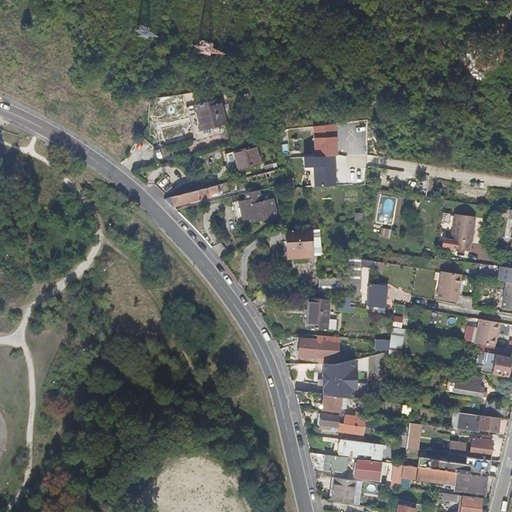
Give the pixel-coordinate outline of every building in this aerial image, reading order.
[(196,51),(210,54),(212,42),(198,40),(196,51)] [(217,99),(189,106),(196,135),(225,127),(217,99)] [(336,138),(313,139),(314,156),(332,155),(336,155),(336,138)] [(252,146),(227,153),(231,170),(257,164),(252,146)] [(334,186),(332,155),(314,156),(302,156),(303,168),(312,167),(313,186),(334,186)] [(280,174),(278,168),(248,176),(250,182),(265,178),(280,174)] [(283,184),(280,174),(265,178),(268,188),(283,184)] [(250,182),(248,176),(225,182),(228,192),(251,186),(250,182)] [(214,186),(169,198),(164,199),(173,208),(200,201),(199,199),(207,197),(207,193),(215,192),(214,186)] [(262,201),(260,189),(245,193),(247,199),(232,202),(238,222),(251,219),(251,218),(265,214),(266,220),(279,217),(274,198),(262,201)] [(129,207),(133,203),(132,203),(120,193),(118,199),(117,204),(123,209),(129,207)] [(450,223),(451,215),(442,213),(441,221),(450,223)] [(474,216),(454,213),(451,240),(471,242),(474,216)] [(309,229),(285,230),(286,257),(311,255),(309,229)] [(319,229),(309,229),(311,255),(321,255),(319,229)] [(390,230),(381,229),(380,237),(388,239),(390,230)] [(360,260),(361,258),(352,257),(350,279),(348,294),(356,295),(357,288),(360,260)] [(372,262),(360,260),(357,288),(362,289),(365,267),(371,268),(372,262)] [(511,267),(497,265),(495,280),(505,282),(511,282),(511,267)] [(461,275),(441,272),(437,299),(457,302),(461,275)] [(348,294),(350,279),(318,276),(317,292),(339,294),(348,294)] [(511,311),(511,282),(505,282),(502,309),(511,311)] [(386,285),(368,283),(365,304),(372,305),(371,310),(375,310),(382,311),(383,304),(386,285)] [(264,290),(250,299),(255,306),(269,297),(264,290)] [(347,311),(348,294),(339,294),(338,310),(347,311)] [(328,299),(309,297),(308,327),(327,328),(328,299)] [(394,315),(393,325),(401,326),(402,316),(394,315)] [(494,346),(498,322),(478,318),(473,343),(481,344),(488,345),(494,346)] [(375,339),(374,349),(402,351),(403,328),(390,327),(390,340),(375,339)] [(318,343),(318,339),(300,339),(300,357),(317,358),(317,357),(334,357),(339,356),(339,342),(322,341),(322,343),(318,343)] [(488,345),(481,344),(475,371),(483,373),(488,345)] [(506,376),(511,350),(494,346),(488,345),(483,373),(491,374),(492,373),(506,376)] [(355,399),(356,359),(334,364),(323,363),(322,395),(324,395),(341,398),(355,399)] [(483,394),(483,389),(483,385),(475,384),(476,377),(466,375),(444,372),(443,380),(456,382),(455,391),(483,394)] [(339,411),(341,398),(324,395),(322,409),(339,411)] [(451,402),(439,401),(438,409),(450,410),(451,402)] [(501,404),(487,402),(486,415),(499,417),(501,404)] [(412,407),(404,406),(403,412),(411,414),(412,407)] [(497,432),(499,418),(459,413),(457,429),(479,432),(479,430),(497,432)] [(338,416),(322,414),(320,425),(318,424),(317,428),(331,429),(331,427),(337,427),(337,432),(364,436),(367,417),(348,415),(347,423),(338,422),(338,416)] [(417,424),(409,423),(408,433),(405,449),(416,450),(420,424),(417,424)] [(467,457),(469,458),(470,458),(470,457),(490,459),(492,438),(481,437),(480,440),(471,438),(470,446),(449,443),(448,454),(459,456),(467,457)] [(383,446),(342,440),(339,443),(339,451),(340,454),(351,456),(352,453),(371,457),(371,459),(381,461),(383,446)] [(466,461),(467,457),(459,456),(419,451),(418,454),(466,461)] [(310,453),(313,468),(333,471),(346,473),(348,458),(310,453)] [(487,477),(490,460),(469,458),(467,457),(466,461),(466,463),(465,474),(468,474),(487,477)] [(418,467),(465,474),(466,463),(420,458),(418,467)] [(355,468),(354,476),(354,477),(378,481),(380,463),(372,462),(370,462),(362,461),(360,469),(355,468)] [(400,487),(402,465),(395,464),(392,486),(394,486),(400,487)] [(449,481),(449,473),(441,472),(441,479),(449,481)] [(465,476),(449,473),(449,481),(464,483),(464,477),(465,476)] [(468,476),(468,477),(466,492),(486,494),(488,478),(468,476)] [(332,501),(352,505),(355,481),(335,478),(332,501)] [(459,502),(460,496),(440,493),(440,499),(459,502)] [(478,511),(481,499),(463,496),(460,511),(478,511)]
